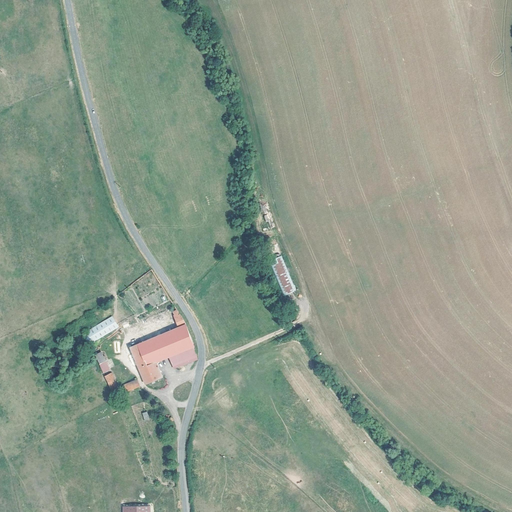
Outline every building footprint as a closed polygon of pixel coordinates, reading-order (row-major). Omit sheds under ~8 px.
[(295,291),(282,255),(270,260),(283,295),(295,291)] [(176,329),(183,326),(175,311),(169,313),(176,329)] [(85,332),(90,343),(118,327),(112,316),(85,332)] [(131,347),(139,367),(156,361),(164,358),(169,356),(194,346),(183,326),(176,329),(131,347)] [(194,346),(169,356),(173,364),(196,355),(194,346)] [(99,363),(104,361),(105,360),(101,351),(95,353),(99,363)] [(108,371),(104,361),(99,363),(104,372),(108,371)] [(162,377),(161,373),(156,361),(139,367),(146,384),(150,382),(162,377)] [(115,397),(121,394),(114,378),(115,378),(112,372),(105,375),(115,397)] [(124,393),(139,387),(136,380),(122,386),(124,393)]
